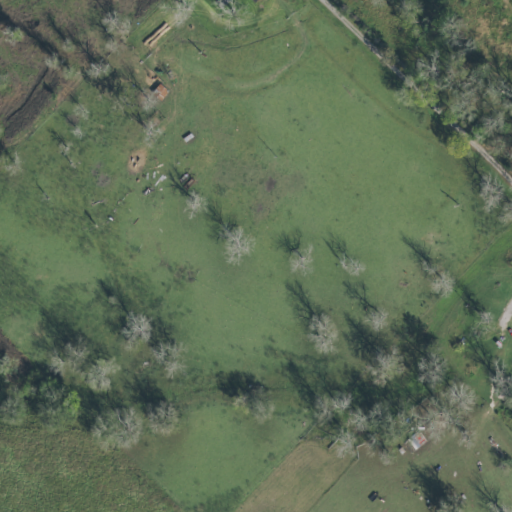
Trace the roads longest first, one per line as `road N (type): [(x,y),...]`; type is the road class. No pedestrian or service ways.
road 1 (residential): [(466,151),(511,193),(503,293),(474,327),(480,372),(499,402)]
road 2 (residential): [(302,0),(466,151)]
